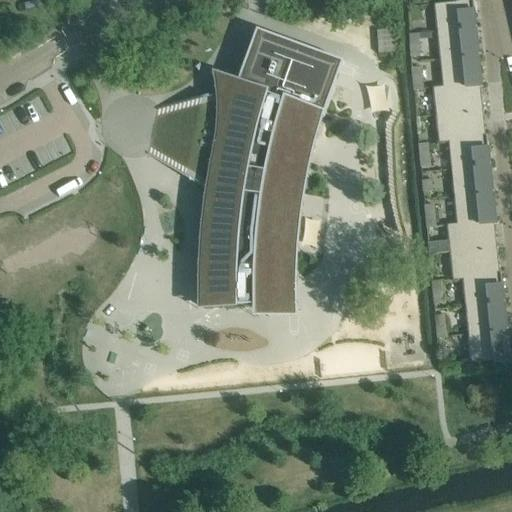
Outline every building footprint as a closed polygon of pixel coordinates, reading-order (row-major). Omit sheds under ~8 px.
[(437,32),(476,29),(472,0),(462,0),(455,2),(456,3),(434,5),(437,32)] [(356,13),(344,14),(345,25),(356,24),(381,21),(380,11),(356,13)] [(479,56),(476,29),(437,32),(440,60),(479,56)] [(148,152),(147,153),(191,181),(206,191),(213,195),(211,203),(209,225),(207,241),(206,265),(205,282),(206,309),(268,309),(268,319),(298,316),(298,309),(290,309),(290,303),(290,284),(290,271),(290,259),(291,250),(292,237),(294,216),(299,189),(303,168),(305,155),(310,138),(316,116),(324,118),(344,62),(258,31),(244,67),(239,81),(235,92),(210,97),(157,108),(157,110),(156,116),(149,147),(148,152)] [(421,57),(420,34),(411,35),(412,58),(421,57)] [(479,56),(440,60),(443,87),(482,84),(479,56)] [(414,91),(422,91),(420,68),(412,69),(414,91)] [(482,84),(443,87),(433,88),(436,116),(484,111),(481,86),(482,84)] [(484,111),(436,116),(439,144),(448,143),(449,143),(487,139),(487,138),(486,138),(484,111)] [(490,166),(487,139),(449,143),(448,143),(451,170),(490,166)] [(431,168),(429,144),(419,145),(422,169),(431,168)] [(493,194),(490,166),(451,170),(454,198),(493,194)] [(423,181),(424,193),(433,192),(432,180),(423,181)] [(496,221),(493,194),(454,198),(457,225),(496,221)] [(437,229),(435,206),(425,207),(428,230),(437,229)] [(457,225),(447,226),(450,254),(497,249),(494,222),(496,222),(496,221),(457,225)] [(500,275),(497,249),(450,254),(453,282),(463,281),(501,276),(501,275),(500,275)] [(504,304),(501,276),(463,281),(465,308),(504,304)] [(435,307),(445,306),(442,283),(433,284),(435,307)] [(507,331),(504,304),(465,308),(468,335),(507,331)] [(448,339),(445,316),(436,317),(438,340),(448,339)] [(510,359),(507,331),(468,335),(471,363),(510,359)]
